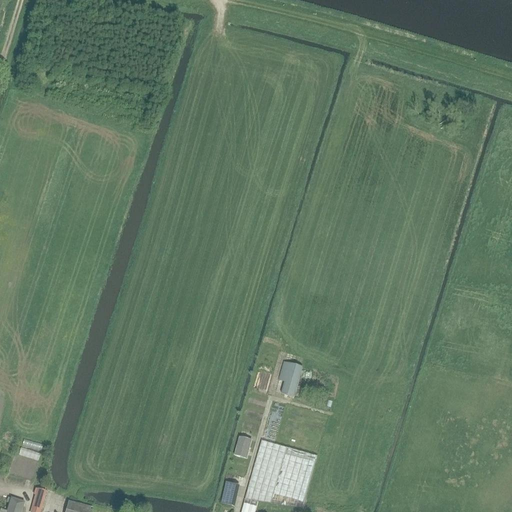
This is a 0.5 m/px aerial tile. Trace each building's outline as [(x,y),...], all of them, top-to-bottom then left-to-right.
[(294,398),(303,368),(284,362),(278,381),(285,383),(282,394),(294,398)] [(273,401),(241,511),(254,511),(258,503),(316,511),(367,511),(390,435),(273,401)] [(239,437),(234,456),(247,459),(251,440),(239,437)] [(21,454),(38,459),(40,453),(23,448),(21,454)] [(234,507),(239,487),(227,484),(222,504),(234,507)] [(30,511),(39,511),(46,492),(37,489),(30,511)] [(21,511),(24,503),(11,499),(6,511),(0,509),(0,511),(21,511)] [(90,511),(92,509),(68,502),(64,511),(90,511)]
